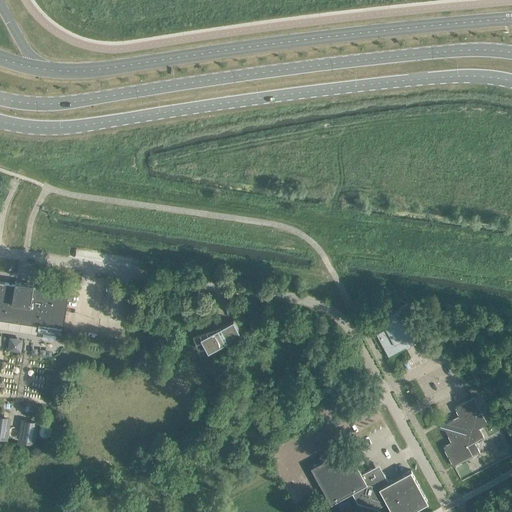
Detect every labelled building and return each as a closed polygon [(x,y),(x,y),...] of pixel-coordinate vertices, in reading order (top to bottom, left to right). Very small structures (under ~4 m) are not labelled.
[(14,284),(0,281),(0,328),(37,335),(38,331),(62,335),(68,293),(33,287),(33,284),(23,282),(15,281),(14,284)] [(406,304),(381,318),(386,327),(376,333),(388,356),(416,341),(411,333),(419,329),(406,304)] [(233,319),(218,328),(200,337),(208,351),(238,335),(241,333),(233,319)] [(468,391),(470,395),(479,391),(477,386),(468,391)] [(488,422),(474,396),(455,407),(459,416),(447,422),(445,429),(452,442),(443,446),(454,466),(480,452),(474,442),(484,437),(479,428),(488,422)] [(11,416),(0,414),(0,439),(7,441),(11,416)] [(39,420),(21,417),(17,443),(35,445),(39,420)] [(40,437),(42,438),(44,439),(46,439),(49,438),(51,437),(52,435),(53,432),(53,430),(52,428),(50,426),(48,425),(46,424),(43,424),(41,426),(39,427),(38,430),(38,432),(39,434),(40,437)] [(351,492),(357,503),(376,508),(387,502),(392,511),(408,511),(428,501),(410,470),(388,482),(384,473),(370,469),(362,474),(347,448),(312,467),(332,503),(351,492)]
